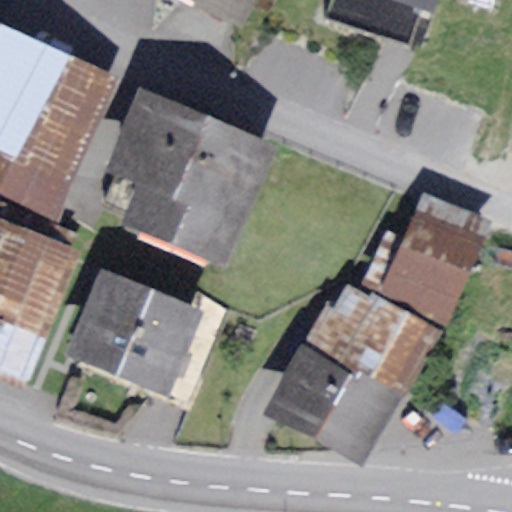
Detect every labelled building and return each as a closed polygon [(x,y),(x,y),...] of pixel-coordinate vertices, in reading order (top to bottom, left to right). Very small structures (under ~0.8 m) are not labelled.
[(134,0),(230,48),(254,0),(134,0)] [(335,0),(406,23),(413,0),(335,0)] [(0,216),(29,233),(122,86),(0,13),(0,216)] [(211,289),(262,169),(121,110),(87,190),(121,204),(104,244),(211,289)] [(461,257),(394,220),(348,300),(419,337),(461,257)] [(0,376),(19,384),(65,265),(0,240),(0,376)] [(178,326),(81,284),(43,371),(140,413),(178,326)] [(370,403),(407,337),(336,300),(323,320),(318,317),(294,354),(370,403)] [(378,410),(285,357),(242,431),(338,484),(378,410)]
